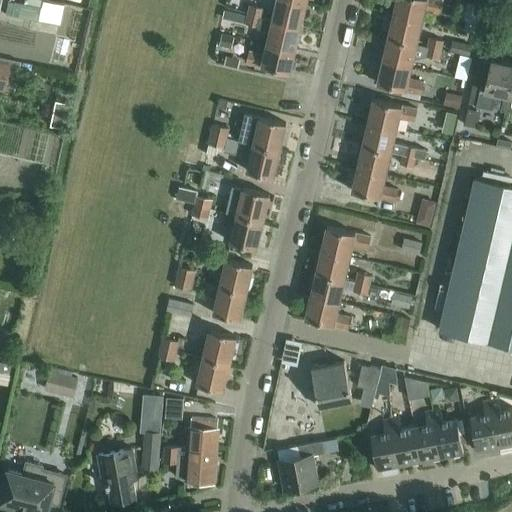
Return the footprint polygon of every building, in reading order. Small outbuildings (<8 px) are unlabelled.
[(7,1),(5,14),(36,20),(38,7),(39,0),(23,0),(23,4),(7,1)] [(295,26),(300,27),(302,28),(307,5),(277,0),(272,19),(265,17),(262,16),(262,19),(272,21),(295,26)] [(395,0),(393,15),(403,17),(423,22),(425,12),(439,15),(443,2),(435,0),(395,0)] [(466,3),(460,28),(476,32),(482,6),(466,3)] [(248,16),(254,17),(257,18),(259,18),(262,19),(262,16),(264,9),(250,6),(248,16)] [(224,10),(222,18),(236,22),(238,13),(224,10)] [(393,15),(387,38),(417,45),(423,22),(403,17),(393,15)] [(257,18),(254,17),(248,16),(246,24),(260,27),(262,19),(259,18),(257,18)] [(266,44),(271,45),(290,49),(296,51),(302,28),(300,27),(295,26),(272,21),(262,19),(260,27),(270,30),(266,44)] [(222,33),(219,45),(231,48),(234,36),(222,33)] [(387,38),(382,61),(412,67),(417,45),(387,38)] [(430,38),(427,47),(432,48),(441,50),(444,41),(430,38)] [(453,40),(450,51),(470,55),(472,47),(472,45),(453,40)] [(291,74),(296,51),(290,49),(271,45),(266,44),(264,55),(249,51),(246,64),(261,67),(291,74)] [(439,60),(441,50),(432,48),(427,47),(425,56),(439,60)] [(488,93),(503,97),(508,98),(511,79),(511,64),(491,60),(483,91),(480,90),(476,107),(484,108),(488,93)] [(410,78),(412,67),(382,61),(376,84),(407,91),(421,94),(424,81),(410,78)] [(0,89),(3,90),(8,66),(0,64),(0,89)] [(24,70),(22,79),(30,80),(31,71),(24,70)] [(511,79),(508,98),(503,97),(500,111),(508,113),(511,99),(511,98),(511,79)] [(460,107),(462,96),(446,92),(443,103),(460,107)] [(220,98),(218,106),(219,106),(226,108),(228,101),(220,99),(220,98)] [(373,98),(367,122),(397,129),(400,117),(415,121),(418,109),(403,105),(373,98)] [(54,101),(49,126),(62,128),(67,104),(54,101)] [(468,108),(464,125),(477,128),(481,111),(468,108)] [(447,111),(444,125),(454,127),(457,114),(447,111)] [(239,139),(239,140),(252,143),(281,150),(287,123),(259,116),(245,113),(239,139)] [(362,144),(362,145),(392,152),(402,154),(402,155),(416,158),(416,157),(418,147),(404,144),(394,141),(397,129),(367,122),(362,144)] [(213,124),(210,133),(227,137),(230,128),(213,124)] [(225,147),(227,137),(210,133),(208,143),(225,147)] [(252,143),(246,171),(274,177),(281,150),(252,143)] [(399,188),(384,185),(392,152),(362,145),(351,191),(381,197),(396,201),(399,188)] [(418,147),(416,157),(426,159),(428,150),(418,147)] [(188,164),(211,170),(215,155),(191,150),(188,164)] [(414,166),(416,158),(402,155),(400,163),(414,166)] [(511,185),(474,176),(439,330),(511,347),(511,185)] [(235,215),(262,220),(264,221),(270,194),(242,187),(242,188),(232,186),(226,213),(235,215)] [(180,187),(176,200),(178,200),(192,203),(194,204),(197,195),(196,195),(197,191),(181,187),(180,187)] [(197,195),(194,204),(210,208),(213,199),(198,195),(197,195)] [(41,221),(41,201),(18,201),(18,221),(41,221)] [(194,205),(192,214),(193,214),(208,218),(210,208),(194,204),(194,205)] [(420,210),(417,222),(430,225),(433,214),(420,210)] [(257,248),(264,221),(262,220),(235,215),(229,242),(257,248)] [(326,226),(321,249),(351,255),(353,245),(368,249),(371,235),(356,233),(326,226)] [(404,237),(401,250),(419,254),(422,241),(404,237)] [(321,249),(316,272),(345,278),(351,255),(321,249)] [(225,259),(219,286),(247,293),(254,265),(225,259)] [(179,266),(177,276),(194,279),(196,270),(179,266)] [(316,272),(310,295),(311,295),(340,301),(345,278),(316,272)] [(358,272),(356,281),(358,281),(361,281),(370,283),(372,275),(358,272)] [(177,276),(175,286),(192,290),(194,279),(177,276)] [(356,281),(353,291),(367,294),(369,287),(370,283),(361,281),(358,281),(356,281)] [(241,320),(247,293),(219,286),(212,313),(241,320)] [(389,291),(387,299),(388,299),(388,298),(392,299),(391,304),(409,308),(412,296),(394,291),(394,292),(389,291)] [(337,313),(340,301),(311,295),(310,295),(305,318),(334,325),(349,328),(352,316),(337,313)] [(168,298),(166,312),(191,317),(193,304),(168,298)] [(385,325),(398,328),(404,329),(407,318),(387,313),(385,325)] [(209,330),(202,357),(230,363),(237,336),(209,330)] [(163,337),(160,347),(176,351),(179,341),(163,337)] [(174,360),(176,351),(160,347),(157,356),(174,360)] [(224,391),(230,363),(202,357),(196,384),(224,391)] [(310,400),(318,398),(320,408),(352,402),(344,360),(311,366),(314,382),(307,384),(304,388),(306,396),(310,400)] [(0,361),(0,372),(10,375),(12,365),(0,361)] [(376,391),(379,378),(381,370),(363,365),(358,387),(376,391)] [(384,365),(381,377),(390,379),(393,367),(384,365)] [(393,367),(390,379),(399,382),(397,369),(397,368),(393,367)] [(46,389),(73,396),(78,378),(51,371),(46,389)] [(415,379),(405,376),(406,378),(407,386),(416,384),(416,379),(415,379)] [(442,387),(430,389),(433,400),(445,398),(442,387)] [(455,387),(444,389),(445,397),(452,402),(459,400),(456,388),(455,387)] [(183,398),(167,397),(165,418),(181,419),(183,398)] [(491,401),(500,448),(511,445),(511,406),(499,410),(497,399),(491,401)] [(476,453),(500,448),(491,401),(481,403),(483,413),(469,416),(476,453)] [(432,411),(442,458),(464,453),(457,417),(442,420),(440,409),(432,411)] [(414,427),(421,462),(442,458),(432,411),(423,412),(426,423),(414,425),(414,427)] [(391,419),(400,466),(421,462),(414,427),(414,425),(402,428),(400,416),(391,417),(391,419)] [(189,425),(188,445),(204,446),(217,447),(219,428),(217,428),(218,419),(191,417),(190,426),(189,425)] [(377,470),(400,466),(391,419),(391,417),(382,419),(384,431),(370,434),(377,470)] [(270,429),(272,444),(301,441),(299,426),(270,429)] [(157,470),(158,454),(160,432),(146,431),(143,469),(157,470)] [(338,437),(322,440),(325,452),(340,449),(338,437)] [(301,455),(278,459),(284,490),(318,483),(312,455),(325,452),(322,440),(299,444),(301,455)] [(217,447),(204,446),(188,445),(164,443),(163,461),(176,462),(175,478),(185,478),(185,480),(215,482),(217,447)] [(106,488),(108,487),(111,501),(137,496),(131,469),(136,468),(131,448),(97,455),(101,472),(104,474),(106,473),(108,482),(105,483),(106,488)] [(2,484),(0,490),(0,497),(1,498),(0,501),(42,511),(47,511),(51,501),(59,503),(67,475),(42,469),(43,466),(27,462),(24,473),(8,469),(4,485),(2,484)]
